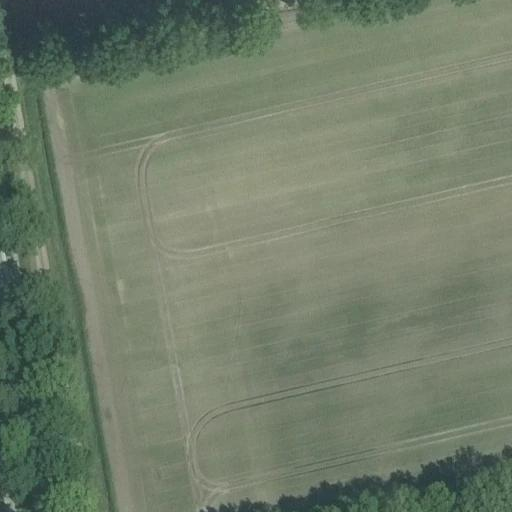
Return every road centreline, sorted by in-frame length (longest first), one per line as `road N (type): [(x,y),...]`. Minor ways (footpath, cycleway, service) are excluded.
road 1 (unclassified): [(90,511),(1,0)]
road 2 (primary): [(49,511),(0,234)]
